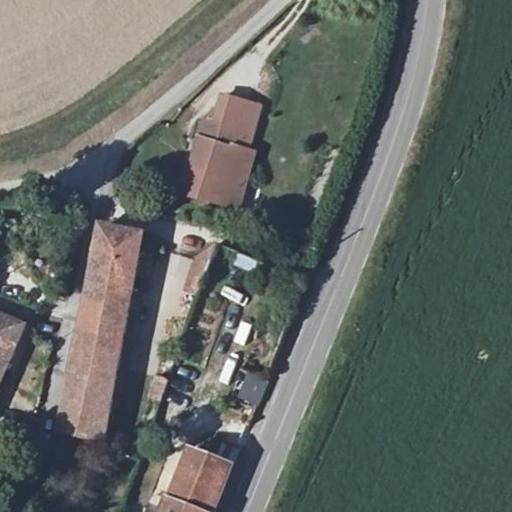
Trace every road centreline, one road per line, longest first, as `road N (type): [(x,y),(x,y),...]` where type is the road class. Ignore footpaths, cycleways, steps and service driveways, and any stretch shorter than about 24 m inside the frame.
road 1 (primary): [(429,0),(417,76),(341,285)]
road 2 (unclassified): [(282,0),(87,167)]
road 3 (residential): [(341,285),(220,235),(100,209)]
road 4 (primary): [(341,285),(244,511)]
road 5 (residential): [(100,209),(90,222),(50,419)]
